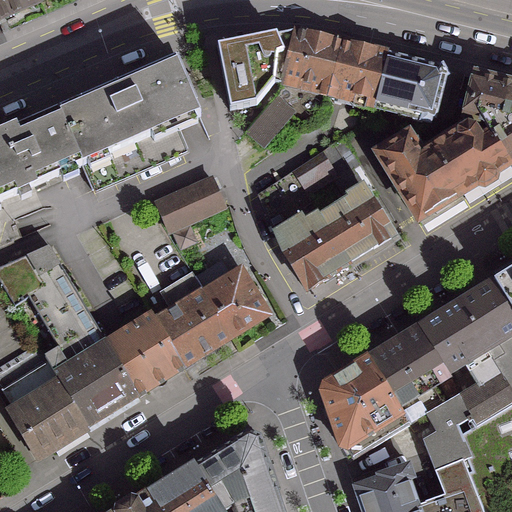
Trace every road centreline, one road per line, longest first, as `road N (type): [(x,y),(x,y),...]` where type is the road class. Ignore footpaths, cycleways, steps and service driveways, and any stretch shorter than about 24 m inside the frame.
road 1 (residential): [(278,361),(32,511)]
road 2 (residential): [(511,216),(278,361)]
road 3 (tertiary): [(0,74),(180,0)]
road 4 (tertiary): [(349,0),(511,41)]
road 5 (residential): [(278,361),(325,511)]
